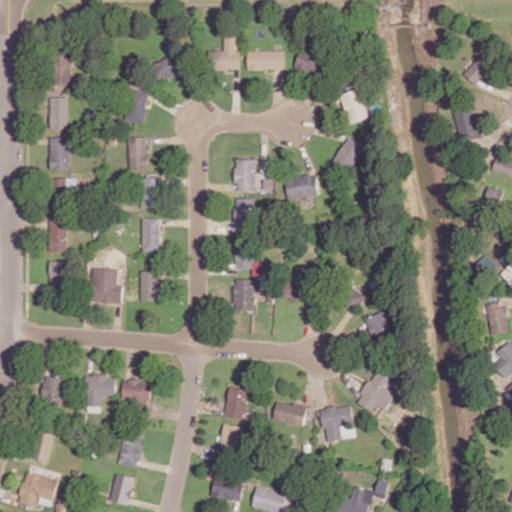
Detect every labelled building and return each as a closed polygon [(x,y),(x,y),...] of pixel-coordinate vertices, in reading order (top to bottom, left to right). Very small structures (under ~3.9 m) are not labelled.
[(241,69),(242,49),(237,49),(237,36),(225,36),(224,50),(209,50),(208,68),(241,69)] [(286,50),(249,49),(248,69),(286,69),(286,50)] [(465,76),(479,85),(498,59),(484,49),(465,76)] [(70,84),(72,54),(54,53),(52,83),(70,84)] [(184,76),(182,55),(157,58),(160,79),(184,76)] [(296,70),(321,77),(324,65),(299,58),(296,70)] [(124,117),(142,123),(152,93),(133,87),(124,117)] [(369,117),(359,88),(341,93),(351,122),(369,117)] [(68,96),(50,96),(51,128),(69,128),(68,96)] [(454,110),(460,137),(479,133),(473,106),(454,110)] [(332,163),(349,173),(365,145),(348,135),(332,163)] [(50,168),(70,169),(71,137),(51,136),(50,168)] [(129,136),(130,169),(149,168),(148,136),(129,136)] [(511,158),(497,155),(494,171),(511,175),(511,158)] [(257,189),(256,158),(236,158),(236,190),(257,189)] [(319,196),(318,176),(287,177),(288,197),(319,196)] [(160,207),(160,177),(142,177),(143,207),(160,207)] [(487,197),(501,201),(504,190),(490,186),(487,197)] [(256,197),(236,197),(235,226),(255,226),(256,197)] [(143,250),(160,250),(161,217),(143,217),(143,250)] [(68,251),(69,221),(51,221),(50,250),(68,251)] [(253,238),(234,237),(233,267),(252,268),(253,238)] [(503,272),(511,284),(511,246),(500,255),(509,267),(503,272)] [(72,261),(50,260),(50,287),(72,287),(72,261)] [(162,299),(161,265),(141,265),(142,300),(162,299)] [(119,268),(94,268),(93,301),(123,302),(123,283),(119,283),(119,268)] [(256,309),(255,278),(234,279),(234,310),(256,309)] [(289,299),(308,298),(308,280),(288,280),(289,299)] [(509,302),(489,303),(492,333),(511,331),(509,302)] [(367,319),(380,344),(400,334),(386,308),(367,319)] [(511,341),(498,350),(502,358),(496,361),(505,377),(511,373),(511,341)] [(357,399),(373,411),(378,404),(385,410),(399,391),(391,385),(396,378),(381,367),(357,399)] [(117,375),(88,374),(87,411),(102,412),(102,394),(116,395),(117,375)] [(64,377),(43,376),(43,400),(64,401),(64,377)] [(150,406),(151,379),(124,379),(123,405),(150,406)] [(250,387),(230,385),(226,416),(246,419),(250,387)] [(305,424),(309,406),(278,399),(274,418),(305,424)] [(327,440),(356,436),(352,405),(323,409),(327,440)] [(240,455),(245,426),(225,423),(220,452),(240,455)] [(50,460),(53,431),(35,429),(31,458),(50,460)] [(139,466),(144,437),(124,434),(120,463),(139,466)] [(19,501),(36,505),(37,501),(53,505),(59,478),(26,471),(19,501)] [(111,499),(130,504),(136,477),(117,472),(111,499)] [(246,480),(217,473),(212,494),(241,501),(246,480)] [(390,481),(380,479),(377,492),(388,494),(390,481)] [(338,511),(368,511),(376,492),(356,485),(352,497),(345,495),(338,511)] [(253,505),(278,511),(284,511),(289,494),(258,486),(253,505)]
